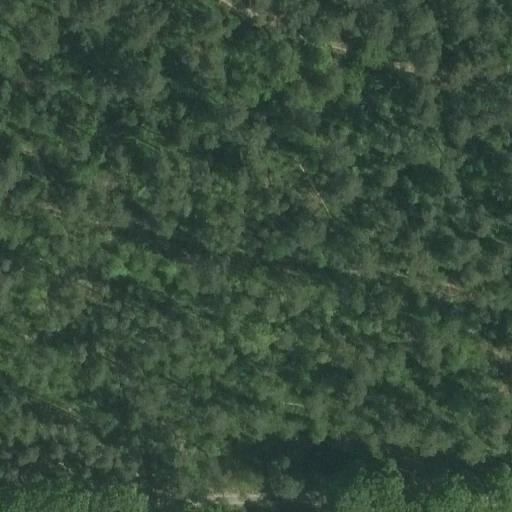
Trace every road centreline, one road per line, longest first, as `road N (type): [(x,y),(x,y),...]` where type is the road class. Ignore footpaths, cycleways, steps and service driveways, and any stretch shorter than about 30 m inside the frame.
road 1 (track): [(511,493),(279,491),(88,511)]
road 2 (track): [(511,64),(406,69),(299,39),(223,0)]
